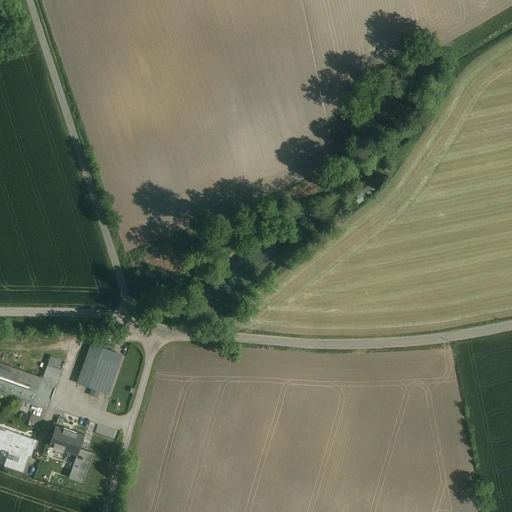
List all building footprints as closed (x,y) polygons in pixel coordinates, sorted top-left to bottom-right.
[(120,355),(91,345),(78,383),(106,393),(120,355)] [(43,379),(0,363),(0,393),(47,410),(64,361),(51,356),(43,379)] [(77,454),(79,448),(83,434),(55,425),(48,445),(77,454)] [(31,457),(36,440),(0,427),(0,444),(10,448),(8,454),(14,456),(12,460),(7,458),(4,466),(23,472),(29,456),(31,457)] [(93,452),(79,448),(77,454),(69,477),(83,482),(93,452)]
